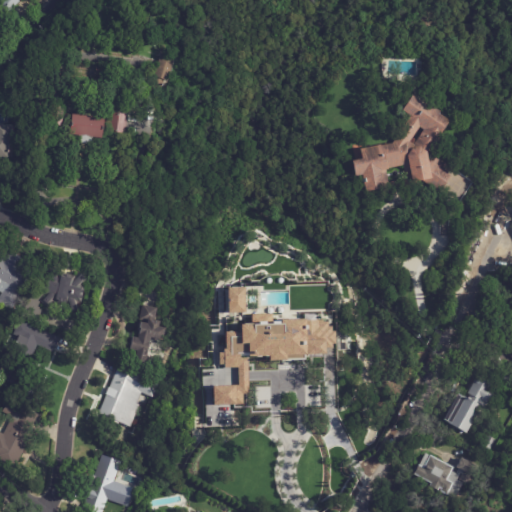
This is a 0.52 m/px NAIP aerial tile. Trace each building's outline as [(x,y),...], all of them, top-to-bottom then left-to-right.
[(19,0),(4,17),(0,22),(0,0),(19,0)] [(157,94),(145,89),(150,76),(153,77),(162,55),(176,61),(168,82),(164,80),(158,95),(157,94)] [(457,205),(425,182),(417,183),(418,187),(382,194),(381,191),(367,193),(365,176),(357,177),(355,162),(365,160),(362,150),(382,145),(382,146),(392,144),(412,116),(404,110),(414,96),(426,104),(428,102),(442,112),(441,114),(453,123),(432,153),(433,160),(435,162),(437,158),(451,168),(452,167),(474,183),(458,205),(457,205)] [(53,104),(71,106),(69,128),(51,126),(53,104)] [(128,119),(127,134),(111,133),(113,114),(129,116),(128,119)] [(85,145),(78,144),(79,137),(73,137),(75,117),(101,119),(101,117),(104,118),(104,120),(108,120),(106,140),(96,139),(96,146),(85,145)] [(158,134),(159,119),(166,120),(165,134),(158,134)] [(0,137),(10,138),(9,159),(0,158),(0,137)] [(0,300),(3,295),(0,293),(0,255),(2,256),(5,250),(26,261),(23,267),(33,273),(12,312),(0,305),(0,300)] [(65,274),(75,277),(80,273),(87,280),(82,286),(86,288),(81,301),(76,300),(81,313),(71,315),(68,306),(53,302),(48,309),(42,304),(40,308),(44,310),(39,324),(24,317),(34,294),(41,297),(50,276),(49,272),(58,269),(60,273),(65,274)] [(244,312),(243,287),(225,288),(226,313),(244,312)] [(146,307),(157,309),(154,321),(163,323),(161,329),(168,330),(165,343),(152,340),(148,358),(149,359),(147,369),(135,366),(138,353),(130,351),(133,339),(139,341),(142,325),(138,324),(143,306),(146,307)] [(299,361),(271,361),(270,354),(258,354),(258,356),(252,356),(252,354),(250,354),(250,342),(242,342),(242,327),(253,327),(253,318),(271,318),(271,315),(281,315),(281,313),(282,312),(284,311),(286,311),(287,312),(287,314),(287,315),(298,315),(298,316),(302,316),(302,324),(324,324),(324,353),(322,353),(322,355),(317,355),(317,353),(309,353),(309,361),(299,361)] [(55,350),(54,353),(38,346),(33,356),(34,356),(31,363),(28,362),(22,377),(18,375),(14,384),(1,378),(19,337),(21,331),(22,332),(25,324),(60,340),(55,350)] [(142,378),(137,390),(145,393),(140,406),(141,407),(132,430),(100,416),(120,368),(142,378)] [(459,395),(468,400),(471,396),(468,395),(478,377),(492,385),(490,390),(494,392),(487,405),(484,404),(467,435),(444,422),(459,395)] [(26,449),(15,470),(0,462),(0,433),(5,436),(14,418),(17,420),(24,407),(39,415),(33,427),(37,429),(26,449)] [(482,446),(488,436),(497,441),(491,451),(482,446)] [(459,467),(457,467),(463,457),(478,465),(460,500),(436,487),(437,484),(416,473),(427,452),(453,467),(451,470),(456,473),(459,467)] [(123,464),(115,485),(128,490),(124,503),(110,499),(105,511),(84,511),(82,511),(86,498),(85,498),(97,463),(101,464),(104,457),(123,463),(123,464)]
